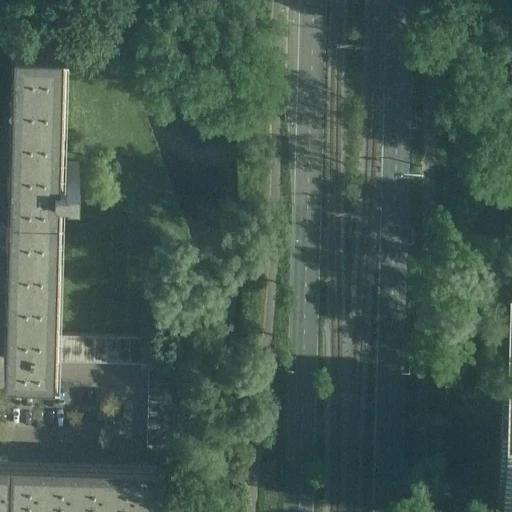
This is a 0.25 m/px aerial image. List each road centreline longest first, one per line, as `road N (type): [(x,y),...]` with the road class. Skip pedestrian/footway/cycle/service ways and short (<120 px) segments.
road 1 (secondary): [(316,0),(301,511)]
road 2 (secondary): [(390,511),(402,0)]
road 3 (unclassified): [(126,440),(0,436)]
